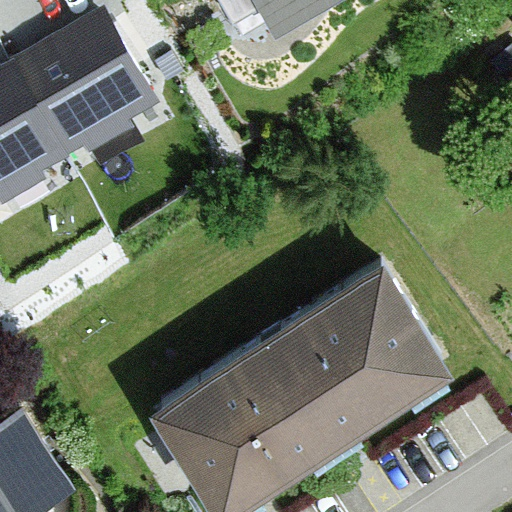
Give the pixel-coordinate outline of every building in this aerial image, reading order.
[(321,0),(222,0),(249,44),(321,0)] [(106,9),(18,59),(71,154),(160,104),(106,9)] [(18,59),(0,69),(0,193),(71,154),(18,59)] [(451,354),(383,250),(151,400),(219,504),(451,354)] [(0,420),(0,511),(31,511),(73,486),(22,407),(0,420)]
